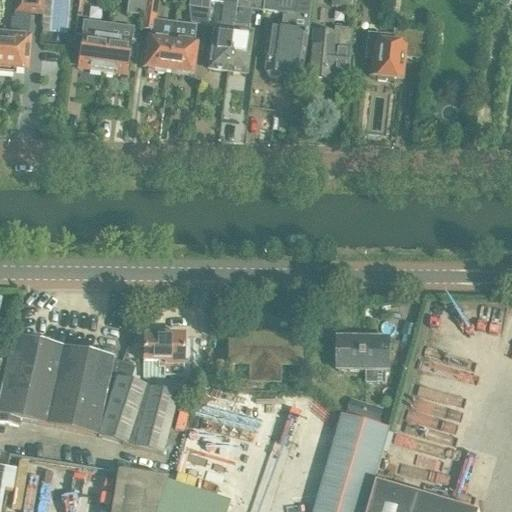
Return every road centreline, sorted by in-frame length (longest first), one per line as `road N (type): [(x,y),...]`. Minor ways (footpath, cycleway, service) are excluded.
road 1 (residential): [(0,155),(511,166)]
road 2 (residential): [(0,273),(511,277)]
road 3 (residential): [(0,437),(33,434),(146,461)]
